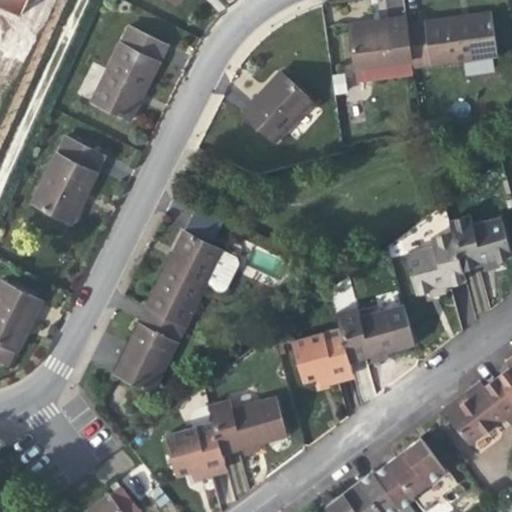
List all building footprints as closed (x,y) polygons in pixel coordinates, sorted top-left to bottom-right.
[(0,0),(0,5),(21,15),(28,0),(0,0)] [(456,15),(406,21),(412,66),(496,55),(490,11),(456,15)] [(413,74),(412,66),(406,21),(405,15),(381,18),(348,22),(356,81),(413,74)] [(128,26),(118,46),(157,66),(168,45),(128,26)] [(157,66),(118,46),(91,100),(131,120),(144,92),(157,66)] [(242,112),(274,142),(312,101),(279,71),(260,92),(242,112)] [(332,73),(335,91),(347,89),(345,71),(332,73)] [(64,135),(55,155),(95,174),(104,155),(64,135)] [(95,174),(55,155),(32,202),(72,221),(84,197),(95,174)] [(462,267),(483,261),(473,223),(471,214),(450,219),(453,230),(462,267)] [(473,223),(483,261),(498,257),(511,254),(501,216),(473,223)] [(205,284),(222,250),(182,230),(165,266),(145,304),(185,324),(205,284)] [(432,236),(434,245),(445,284),(465,279),(462,267),(453,230),(432,236)] [(428,289),(445,284),(434,245),(406,252),(416,292),(428,289)] [(236,257),(222,250),(205,284),(219,291),(224,291),(239,261),(236,257)] [(501,266),(498,257),(483,261),(485,270),(494,267),(501,266)] [(0,342),(14,349),(17,351),(29,327),(42,301),(1,281),(0,283),(0,342)] [(446,291),(445,284),(428,289),(430,295),(439,293),(446,291)] [(360,314),(371,355),(386,351),(415,343),(404,302),(360,314)] [(152,391),(185,324),(145,304),(131,334),(112,371),(152,391)] [(349,361),(371,355),(360,314),(357,306),(336,311),(340,327),(349,361)] [(303,381),(318,377),(351,368),(349,361),(340,327),(292,339),(303,381)] [(0,360),(7,364),(14,349),(0,342),(0,360)] [(388,357),(386,351),(371,355),(372,361),(382,359),(388,357)] [(354,377),(351,368),(318,377),(320,386),(335,382),(354,377)] [(511,371),(510,368),(496,379),(511,400),(511,371)] [(511,400),(496,379),(484,387),(504,415),(509,421),(511,419),(511,400)] [(504,415),(484,387),(480,382),(468,391),(472,396),(446,416),(467,443),(504,415)] [(442,410),(446,416),(472,396),(468,391),(459,398),(442,410)] [(231,407),(242,447),(258,442),(287,435),(277,395),(231,407)] [(222,452),(242,447),(231,407),(229,399),(209,404),(214,421),(222,452)] [(175,476),(191,472),(225,463),(222,452),(214,421),(164,434),(175,476)] [(387,463),(411,495),(444,469),(420,438),(402,451),(387,463)] [(260,449),(258,442),(242,447),(243,453),(254,451),(260,449)] [(227,472),(225,463),(191,472),(194,481),(205,477),(227,472)] [(411,495),(387,463),(373,473),(398,505),(399,507),(413,497),(411,495)] [(359,480),(383,511),(389,511),(398,505),(373,473),(371,471),(359,480)] [(382,511),(383,511),(359,480),(344,492),(325,506),(329,511),(382,511)] [(113,490),(101,499),(111,511),(137,511),(139,511),(116,481),(110,486),(113,490)] [(111,511),(101,499),(83,511),(111,511)] [(423,511),(450,511),(451,511),(444,499),(423,511)]
